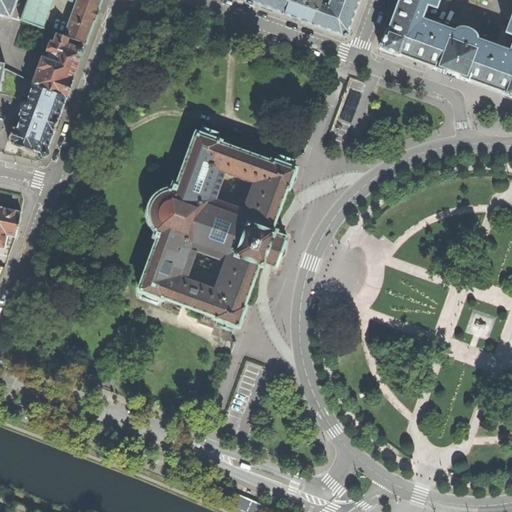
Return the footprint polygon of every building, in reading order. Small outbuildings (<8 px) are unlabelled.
[(16,0),(0,0),(0,13),(11,18),(17,1),(16,0)] [(101,0),(27,0),(21,20),(40,27),(50,0),(66,0),(76,3),(64,35),(75,39),(86,43),(97,13),(101,0)] [(246,0),(265,7),(282,13),(286,0),(246,0)] [(298,19),(313,24),(321,3),(321,0),(286,0),(282,13),(298,19)] [(341,34),(348,31),(354,15),(359,0),(329,0),(327,5),(321,3),(313,24),(341,34)] [(451,74),(469,81),(470,79),(502,91),(502,93),(511,96),(511,0),(399,0),(389,28),(387,28),(380,48),(400,56),(400,54),(433,66),(433,68),(451,74)] [(74,74),(83,51),(82,49),(76,47),(72,45),(75,39),(64,35),(57,33),(53,43),(52,42),(51,43),(48,50),(49,51),(50,52),(49,54),(45,53),(44,54),(43,57),(42,57),(33,84),(66,97),(74,74)] [(22,97),(25,80),(4,69),(5,63),(0,61),(0,94),(22,98),(22,97)] [(25,80),(22,97),(29,98),(28,102),(25,102),(23,102),(22,104),(22,106),(22,108),(20,114),(22,115),(22,117),(18,129),(13,127),(8,140),(13,142),(12,144),(21,147),(32,151),(32,149),(41,152),(47,149),(56,124),(57,122),(66,97),(33,84),(25,80)] [(247,305),(245,304),(259,265),(264,267),(265,264),(276,268),(279,259),(280,259),(281,257),(280,257),(283,247),(284,248),(285,246),(284,246),(287,236),(276,232),(278,229),(273,228),(287,189),(289,189),(293,180),(299,163),(294,161),(295,157),(279,151),(276,157),(248,147),(217,136),(219,128),(203,123),(200,132),(196,131),(196,133),(195,133),(177,182),(173,181),(171,187),(168,187),(165,188),(162,189),(159,191),(157,193),(154,195),(152,198),(151,200),(149,203),(148,206),(148,209),(147,212),(148,216),(148,220),(150,224),(152,228),(155,231),(153,237),(157,238),(138,288),(139,288),(138,290),(142,292),(140,297),(158,303),(160,298),(164,300),(165,298),(214,316),(213,318),(217,319),(215,324),(233,331),(235,326),(239,327),(243,316),(247,305)] [(0,247),(5,249),(8,235),(16,237),(17,234),(18,225),(21,212),(0,206),(0,247)] [(256,511),(259,506),(240,498),(236,506),(249,511),(256,511)]
